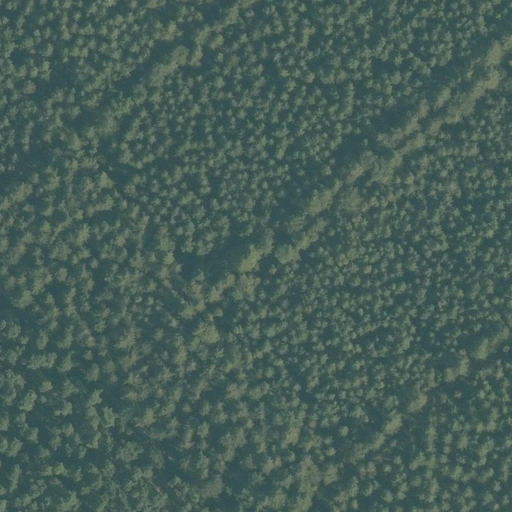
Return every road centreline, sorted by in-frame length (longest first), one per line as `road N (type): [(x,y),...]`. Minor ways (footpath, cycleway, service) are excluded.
road 1 (track): [(107,399),(511,46)]
road 2 (track): [(228,0),(0,190)]
road 3 (track): [(511,330),(298,511)]
road 4 (track): [(107,399),(0,295)]
